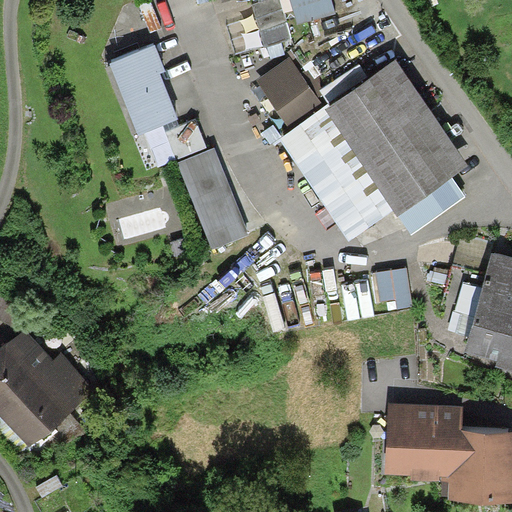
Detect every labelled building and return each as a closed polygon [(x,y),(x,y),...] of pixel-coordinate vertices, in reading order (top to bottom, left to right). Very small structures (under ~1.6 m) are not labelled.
[(256,0),(268,44),(295,38),(288,8),(292,7),(289,0),(256,0)] [(291,0),(297,19),(335,9),(332,0),(291,0)] [(156,36),(110,52),(112,56),(139,124),(143,123),(161,116),(170,113),(175,110),(179,109),(161,64),(166,62),(156,36)] [(469,156),(396,50),(326,96),(328,99),(397,202),(412,224),(466,190),(458,179),(451,168),(469,156)] [(292,53),(258,75),(287,119),(319,98),(318,96),(323,92),(306,66),(302,68),(292,53)] [(139,124),(112,56),(106,58),(133,127),(139,124)] [(351,232),(397,202),(328,99),(280,130),(351,232)] [(180,122),(175,110),(170,113),(161,116),(165,128),(180,122)] [(165,128),(161,116),(143,123),(158,162),(176,156),(165,128)] [(250,228),(215,142),(178,157),(213,243),(250,228)] [(452,261),(485,270),(492,245),(459,236),(452,261)] [(485,270),(466,344),(496,353),(495,359),(511,363),(511,248),(493,242),(492,245),(485,270)] [(400,298),(402,308),(417,305),(410,265),(379,270),(384,300),(400,298)] [(32,296),(0,280),(0,313),(19,323),(32,296)] [(25,320),(0,341),(0,406),(12,420),(29,440),(94,384),(63,348),(55,354),(25,320)] [(413,466),(412,470),(442,471),(441,490),(511,492),(511,420),(463,418),(464,398),(389,395),(386,465),(413,466)]
